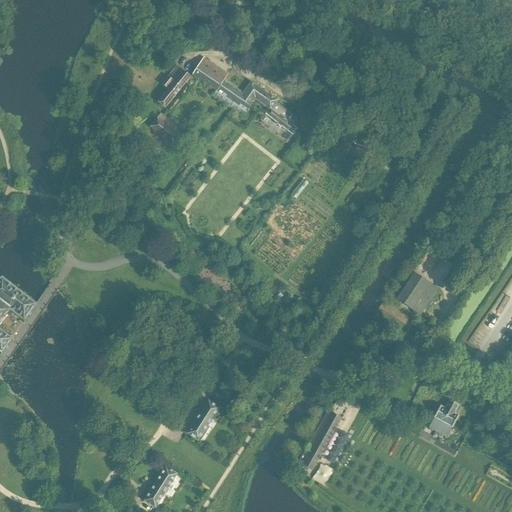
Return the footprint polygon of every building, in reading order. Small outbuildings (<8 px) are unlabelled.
[(235,17),(241,0),(227,0),(223,13),(235,17)] [(211,98),(232,111),(243,119),(255,100),(269,109),(265,115),(277,125),(280,127),(292,136),(297,130),(291,126),(296,120),(275,103),(276,102),(251,83),(245,92),(243,94),(226,83),(223,81),(228,75),(202,58),(192,77),(215,92),(211,98)] [(161,85),(167,91),(158,103),(165,109),(190,78),(176,66),(161,85)] [(183,132),(173,124),(160,114),(149,128),(172,146),(183,132)] [(290,196),(295,200),(307,185),(302,181),(290,196)] [(396,300),(410,309),(420,315),(436,290),(426,284),(413,275),(396,300)] [(0,353),(1,354),(11,340),(0,332),(0,324),(10,312),(23,322),(35,306),(1,280),(0,280),(0,353)] [(207,401),(186,435),(198,442),(219,409),(207,401)] [(450,428),(451,428),(457,417),(453,414),(458,407),(448,402),(444,409),(440,407),(433,418),(434,419),(429,428),(445,437),(450,428)] [(331,413),(302,466),(312,472),(341,419),(331,413)] [(453,457),(456,452),(420,433),(417,438),(453,457)] [(143,502),(155,509),(176,475),(165,468),(143,502)]
